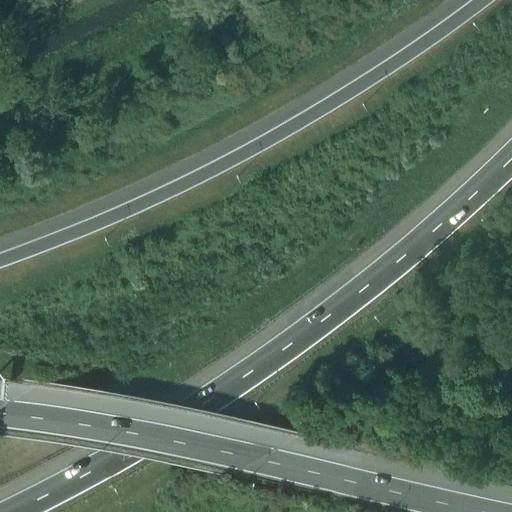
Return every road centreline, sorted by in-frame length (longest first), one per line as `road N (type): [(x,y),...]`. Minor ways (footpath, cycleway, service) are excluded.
road 1 (motorway): [(511,154),(353,294),(229,383),(6,511)]
road 2 (motorway): [(486,0),(255,153),(0,260)]
road 3 (motorway): [(476,511),(259,459),(0,414)]
